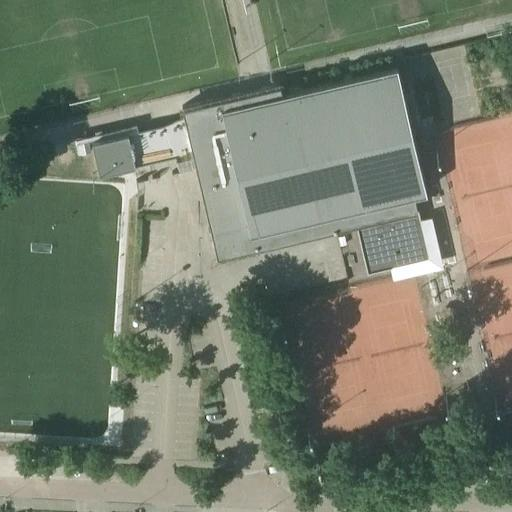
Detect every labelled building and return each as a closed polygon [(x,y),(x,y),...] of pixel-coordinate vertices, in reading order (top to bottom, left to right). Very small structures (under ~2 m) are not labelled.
[(279,83),(181,106),(196,167),(217,255),(334,228),(355,223),(366,272),(429,257),(414,192),(426,189),(395,64),(280,91),(279,83)] [(170,110),(157,115),(162,127),(175,122),(170,110)] [(137,129),(91,140),(99,173),(135,164),(134,161),(142,159),(138,141),(140,141),(137,129)] [(87,142),(78,144),(80,153),(89,151),(87,142)] [(442,308),(438,315),(440,323),(444,327),(449,328),(456,325),(460,318),(457,310),(450,306),(442,308)]
